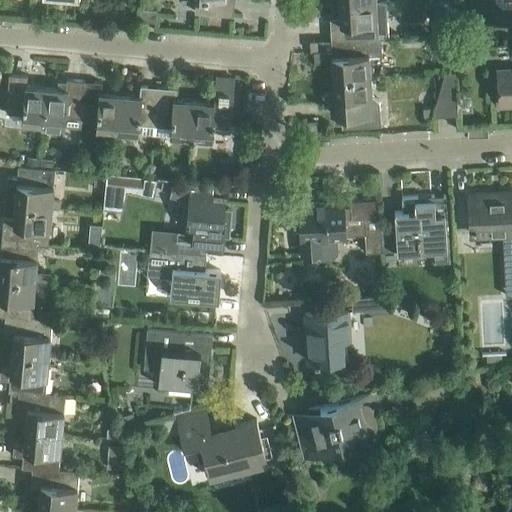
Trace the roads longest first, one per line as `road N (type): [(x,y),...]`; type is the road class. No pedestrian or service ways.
road 1 (residential): [(279,58),(0,39)]
road 2 (residential): [(511,146),(274,157)]
road 3 (residential): [(257,347),(274,157)]
